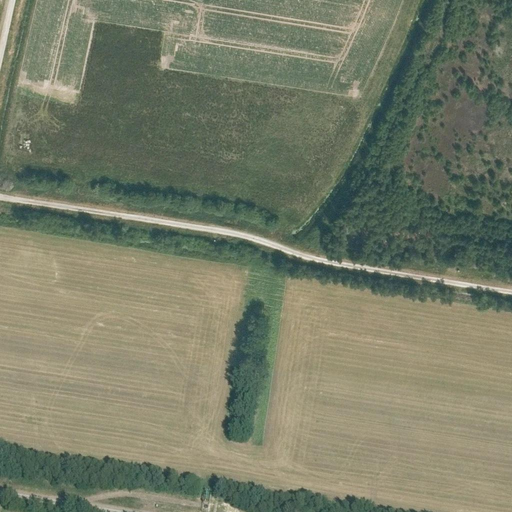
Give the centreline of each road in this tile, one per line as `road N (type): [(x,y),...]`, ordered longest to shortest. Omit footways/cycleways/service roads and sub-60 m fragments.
road 1 (track): [(511,288),(0,192)]
road 2 (track): [(0,491),(128,511)]
